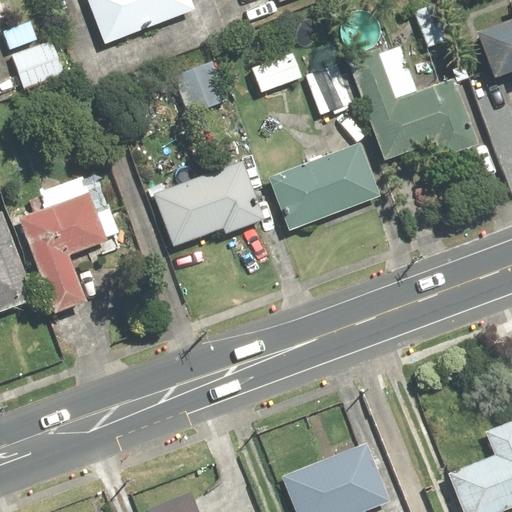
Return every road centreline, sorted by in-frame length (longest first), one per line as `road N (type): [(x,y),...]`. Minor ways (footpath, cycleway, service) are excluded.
road 1 (secondary): [(376,314),(0,455)]
road 2 (secondary): [(376,314),(511,263)]
